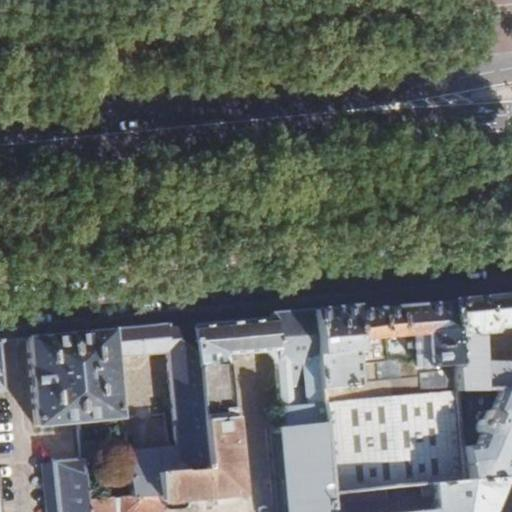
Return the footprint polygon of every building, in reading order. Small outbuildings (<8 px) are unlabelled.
[(511,390),(511,296),(450,302),(460,391),(511,390)] [(313,311),(331,494),(421,486),(469,481),(465,446),(463,420),(460,391),(450,302),(356,310),(356,306),(313,311)] [(332,511),(331,494),(313,311),(273,315),(273,320),(244,323),(195,328),(208,463),(209,472),(182,474),(158,476),(160,496),(128,499),(85,503),(86,511),(160,511),(161,511),(161,505),(241,496),(226,357),(275,350),(279,387),(308,384),(309,405),(281,408),(283,430),(278,431),(285,511),(332,511)] [(208,463),(195,328),(194,322),(179,323),(163,325),(166,352),(177,448),(125,454),(128,499),(160,496),(158,476),(182,474),(181,466),(208,463)] [(166,352),(163,325),(153,326),(144,327),(147,354),(166,352)] [(144,327),(109,331),(112,358),(115,358),(147,354),(144,327)] [(109,331),(26,339),(35,428),(120,419),(115,358),(112,358),(109,331)] [(0,511),(86,511),(85,503),(82,460),(51,464),(55,511),(0,511),(0,391),(1,392),(0,384),(0,511)] [(308,384),(279,387),(281,408),(309,405),(308,384)] [(469,481),(504,478),(511,459),(511,390),(460,391),(463,420),(478,419),(483,412),(483,403),(494,403),(477,445),(465,446),(469,481)] [(209,472),(208,463),(181,466),(182,474),(209,472)] [(490,511),(504,478),(469,481),(421,486),(423,498),(435,497),(436,511),(490,511)]
